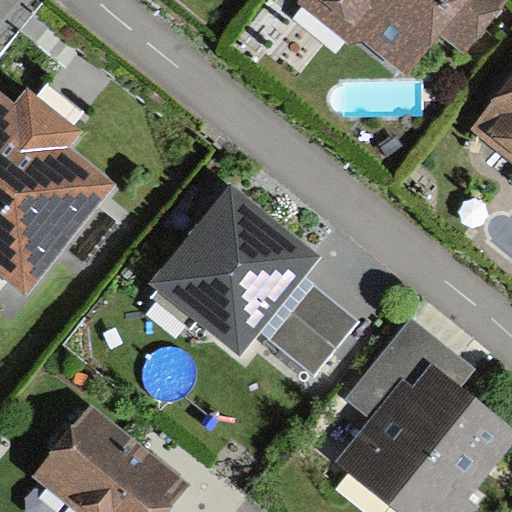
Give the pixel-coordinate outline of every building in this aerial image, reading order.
[(303,0),(304,9),(349,45),(362,45),(407,81),(444,36),(464,52),(505,0),(303,0)] [(511,88),(475,133),(511,162),(511,88)] [(20,115),(0,99),(0,283),(22,301),(106,197),(59,160),(75,140),(30,103),(20,115)] [(233,192),(153,291),(246,365),(265,342),(314,381),(359,325),(306,283),(322,263),(233,192)] [(373,425),(337,469),(390,511),(478,511),(479,511),(467,502),(511,446),(511,436),(458,392),(485,358),(425,309),(347,404),(373,425)] [(95,415),(37,487),(67,511),(170,511),(189,489),(95,415)]
